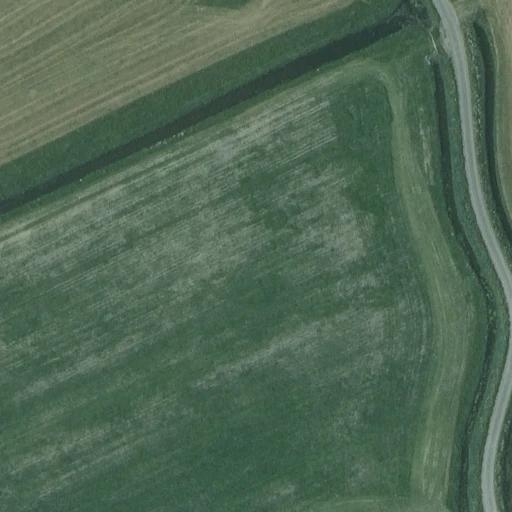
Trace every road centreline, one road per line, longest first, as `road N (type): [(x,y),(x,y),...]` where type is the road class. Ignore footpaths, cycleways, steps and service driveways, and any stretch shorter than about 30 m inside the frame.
road 1 (unclassified): [(511,298),(477,214),(453,37),(437,0)]
road 2 (unclassified): [(489,511),(486,460),(511,350)]
